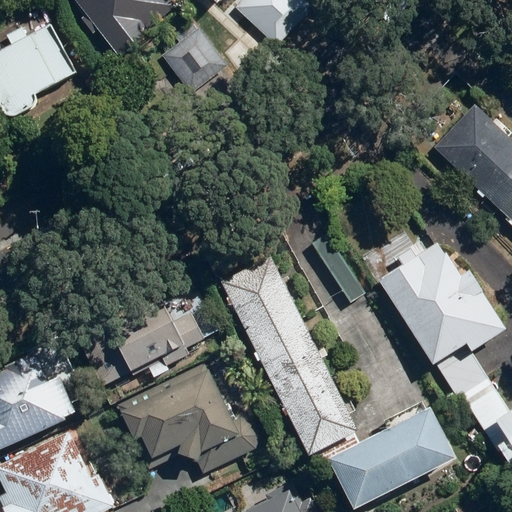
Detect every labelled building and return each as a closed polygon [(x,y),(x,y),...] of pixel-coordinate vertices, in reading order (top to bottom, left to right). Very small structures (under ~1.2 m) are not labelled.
[(82,0),(121,51),(181,6),(176,0),(82,0)] [(317,7),(309,0),(238,0),(235,4),(277,46),(317,7)] [(0,75),(15,107),(91,71),(66,19),(0,49),(0,75)] [(234,63),(200,23),(166,52),(200,93),(234,63)] [(511,133),(479,103),(439,146),(511,215),(511,133)] [(370,288),(326,230),(306,245),(350,303),(370,288)] [(420,241),(375,274),(464,397),(493,376),(475,351),(511,323),(511,317),(476,268),(468,274),(444,241),(429,252),(420,241)] [(366,429),(278,254),(227,280),(314,454),(366,429)] [(98,339),(120,381),(193,343),(172,301),(98,339)] [(0,365),(0,451),(81,415),(48,344),(0,365)] [(130,395),(162,463),(241,428),(209,359),(130,395)] [(511,401),(493,376),(464,397),(511,461),(511,401)] [(466,456),(438,404),(338,456),(365,508),(466,456)] [(0,458),(22,511),(96,511),(122,502),(89,422),(0,458)] [(310,511),(300,488),(243,511),(310,511)]
